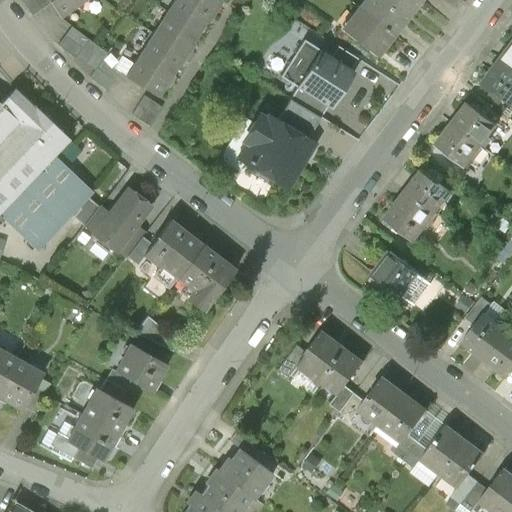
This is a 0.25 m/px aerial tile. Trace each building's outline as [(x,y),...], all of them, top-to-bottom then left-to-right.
[(19,0),(32,17),(51,4),(47,0),(19,0)] [(60,19),(78,7),(73,0),(47,0),(51,4),(60,19)] [(195,0),(176,0),(168,13),(200,34),(214,12),(195,0)] [(195,0),(214,12),(222,0),(195,0)] [(394,0),(365,0),(359,8),(394,36),(412,13),(394,0)] [(394,0),(412,13),(422,0),(394,0)] [(377,58),(394,36),(359,8),(341,30),(377,58)] [(168,13),(154,34),(186,55),(200,34),(168,13)] [(57,46),(94,72),(103,60),(107,54),(70,28),(57,46)] [(154,34),(140,56),(173,77),(186,55),(154,34)] [(511,40),(500,57),(511,66),(511,40)] [(281,77),(297,88),(328,107),(331,109),(354,72),(351,70),(333,59),(305,41),(281,77)] [(340,48),(333,59),(351,70),(357,60),(340,48)] [(159,98),(173,77),(140,56),(134,65),(127,77),(159,98)] [(120,73),(127,77),(134,65),(122,57),(114,68),(120,73)] [(511,104),(511,102),(511,66),(500,57),(481,81),(511,104)] [(107,91),(120,73),(114,68),(103,60),(94,72),(89,78),(107,91)] [(297,88),(290,99),(321,118),(328,107),(297,88)] [(0,104),(0,215),(1,215),(38,250),(71,215),(87,198),(92,193),(54,156),(70,140),(16,89),(1,105),(0,104)] [(143,97),(131,115),(149,127),(161,108),(143,97)] [(462,101),(447,123),(478,146),(493,124),(462,101)] [(291,188),(318,144),(270,114),(268,117),(261,112),(243,141),(247,144),(240,156),(291,188)] [(462,167),(478,146),(447,123),(431,144),(462,167)] [(418,169),(402,190),(431,213),(448,192),(418,169)] [(85,226),(127,257),(142,236),(145,232),(137,226),(153,205),(129,187),(109,212),(100,206),(99,207),(85,226)] [(411,240),(431,213),(402,190),(381,217),(411,240)] [(71,215),(85,226),(99,207),(87,198),(71,215)] [(203,244),(171,219),(152,244),(147,251),(179,275),(203,244)] [(137,265),(147,251),(152,244),(142,236),(127,257),(137,265)] [(235,268),(203,244),(179,275),(195,287),(187,298),(204,311),(235,268)] [(387,249),(369,273),(398,295),(416,271),(387,249)] [(461,345),(483,361),(504,332),(482,316),(461,345)] [(167,346),(172,331),(136,319),(131,334),(167,346)] [(511,367),(511,338),(504,332),(483,361),(505,377),(511,367)] [(320,389),(323,385),(347,352),(321,333),(306,354),(294,369),(320,389)] [(169,366),(131,344),(116,371),(131,379),(154,392),(169,366)] [(0,388),(18,357),(0,347),(0,388)] [(287,379),(294,369),(306,354),(296,347),(277,372),(287,379)] [(363,364),(347,352),(323,385),(338,397),(345,388),(363,364)] [(44,372),(18,357),(0,388),(0,395),(23,408),(24,406),(34,388),(44,372)] [(125,390),(131,379),(116,371),(112,369),(106,379),(125,390)] [(356,412),(379,428),(403,396),(381,379),(364,402),(356,412)] [(44,394),(34,388),(24,406),(34,412),(44,394)] [(330,408),(338,414),(353,394),(345,388),(338,397),(330,408)] [(97,389),(83,415),(119,436),(134,410),(97,389)] [(364,402),(353,394),(338,414),(348,422),(356,412),(364,402)] [(424,412),(403,396),(379,428),(400,444),(406,436),(424,412)] [(105,461),(119,436),(83,415),(69,439),(68,441),(79,447),(105,461)] [(71,462),(79,447),(68,441),(69,439),(48,427),(38,444),(71,462)] [(417,464),(436,478),(463,442),(445,428),(427,452),(417,464)] [(229,441),(239,449),(248,456),(255,446),(236,432),(229,441)] [(393,455),(404,463),(418,445),(406,436),(400,444),(393,455)] [(482,456),(463,442),(436,478),(455,492),(467,476),(482,456)] [(427,452),(418,445),(404,463),(413,470),(417,464),(427,452)] [(229,456),(219,469),(252,496),(255,498),(272,475),(248,456),(239,449),(232,459),(229,456)] [(319,462),(310,455),(301,467),(310,474),(319,462)] [(209,485),(201,494),(223,511),(239,511),(252,496),(219,469),(216,467),(205,482),(209,485)] [(476,506),(484,511),(511,511),(511,478),(502,471),(487,491),(476,506)] [(450,499),(460,506),(477,483),(467,476),(455,492),(450,499)] [(487,491),(477,483),(460,506),(467,511),(470,511),(476,506),(487,491)] [(341,494),(331,487),(325,495),(335,502),(341,494)] [(223,511),(201,494),(195,490),(186,501),(190,504),(183,511),(223,511)]
